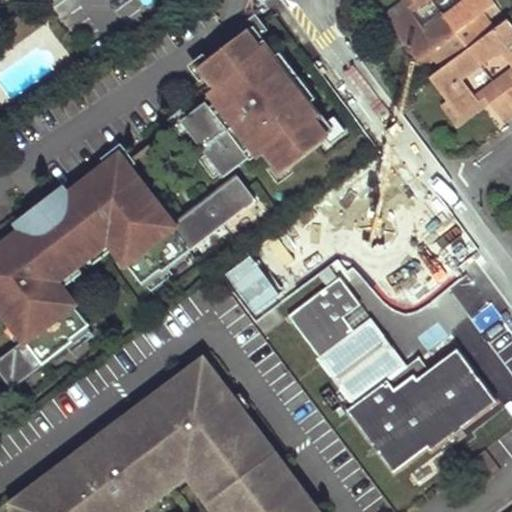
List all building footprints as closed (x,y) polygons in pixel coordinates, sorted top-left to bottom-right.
[(389,22),(409,7),(412,12),(419,7),(413,0),(400,0),(389,8),(383,13),(389,22)] [(462,0),(464,2),(445,16),(469,49),(487,34),(480,25),(488,20),(483,13),(496,3),(493,0),(462,0)] [(438,57),(445,66),(469,49),(445,16),(426,31),(412,12),(409,7),(389,22),(398,34),(418,61),(426,56),(431,62),(438,57)] [(469,49),(481,65),(500,50),(511,65),(511,24),(508,19),(495,29),(487,34),(469,49)] [(487,34),(495,29),(488,20),(480,25),(487,34)] [(318,110),(270,46),(273,43),(259,25),(231,46),(237,55),(224,65),(217,57),(205,66),(223,90),(227,95),(213,105),(210,100),(185,119),(226,176),(252,157),(248,152),(261,142),(265,147),(283,172),(338,131),(320,108),(318,110)] [(410,67),(418,61),(398,34),(390,40),(410,67)] [(237,55),(231,46),(217,57),(224,65),(237,55)] [(459,116),(479,102),(476,97),(462,78),(481,65),(469,49),(445,66),(438,71),(430,77),(448,101),(459,116)] [(431,62),(438,71),(445,66),(438,57),(431,62)] [(495,83),(511,106),(511,80),(507,74),(495,83)] [(500,115),(504,121),(511,114),(511,106),(495,83),(482,93),(500,115)] [(227,95),(223,90),(210,100),(213,105),(227,95)] [(500,115),(482,93),(476,97),(479,102),(486,111),(472,121),(479,130),(500,115)] [(479,102),(459,116),(448,101),(440,107),(458,132),(472,121),(486,111),(479,102)] [(265,147),(261,142),(248,152),(252,157),(265,147)] [(182,259),(259,200),(241,175),(176,224),(123,153),(69,194),(54,205),(60,212),(46,223),(41,215),(26,227),(0,246),(0,303),(25,338),(0,357),(0,369),(13,387),(93,326),(91,323),(110,310),(82,273),(76,266),(97,250),(108,242),(129,226),(134,234),(162,270),(180,256),(182,259)] [(54,205),(69,194),(63,185),(19,219),(26,227),(41,215),(46,223),(60,212),(54,205)] [(134,234),(129,226),(108,242),(114,249),(134,234)] [(97,250),(76,266),(82,273),(103,257),(97,250)] [(319,357),(316,359),(351,406),(348,409),(393,472),(427,446),(430,450),(495,400),(457,350),(429,370),(415,380),(406,366),(371,317),(354,330),(344,316),(362,304),(342,276),(290,315),(319,357)] [(224,376),(209,355),(201,361),(211,375),(215,372),(220,379),(224,376)] [(418,356),(406,366),(415,380),(429,370),(418,356)] [(220,379),(215,372),(211,375),(201,361),(185,374),(187,377),(143,409),(146,411),(137,418),(133,412),(111,429),(115,435),(107,441),(105,438),(60,472),(58,469),(46,478),(50,484),(40,492),(35,486),(22,496),(26,511),(136,511),(138,511),(139,511),(140,511),(153,502),(149,497),(158,489),(187,467),(196,460),(206,473),(197,479),(214,501),(211,503),(217,511),(318,511),(303,492),(304,491),(299,485),(294,489),(280,470),(285,466),(276,453),(274,454),(244,414),(245,413),(220,379)] [(137,418),(146,411),(143,409),(139,403),(131,409),(133,412),(137,418)] [(107,441),(115,435),(111,429),(109,426),(101,432),(105,438),(107,441)] [(485,450),(465,466),(480,485),(500,470),(485,450)] [(206,473),(196,460),(187,467),(197,479),(206,473)] [(285,466),(280,470),(294,489),(299,485),(302,483),(288,464),(285,466)] [(40,492),(50,484),(46,478),(44,475),(33,483),(35,486),(40,492)] [(158,489),(149,497),(153,502),(154,504),(164,497),(158,489)] [(26,511),(22,496),(15,501),(17,511),(26,511)]
